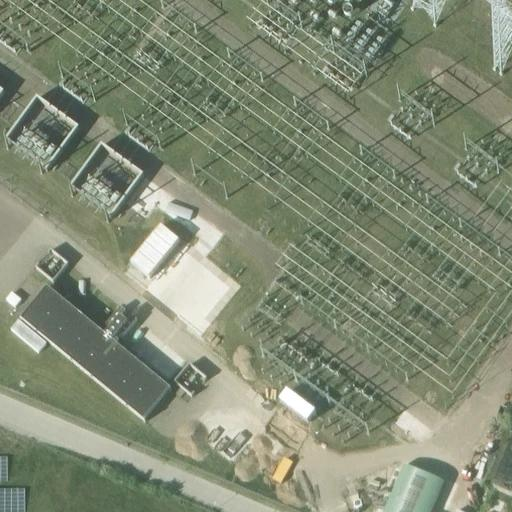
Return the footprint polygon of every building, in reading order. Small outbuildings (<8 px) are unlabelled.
[(53,169),(83,126),(40,97),(10,140),(53,169)] [(114,217),(147,176),(107,144),(74,185),(114,217)] [(52,252),(39,269),(56,281),(68,264),(52,252)] [(52,292),(28,320),(26,318),(24,319),(115,396),(132,412),(149,426),(150,424),(147,422),(154,415),(171,394),(174,396),(175,395),(165,386),(117,346),(122,340),(126,343),(141,325),(124,311),(109,329),(113,332),(108,338),(93,325),(77,312),(63,299),(50,289),(49,290),(52,292)] [(194,364),(177,380),(191,394),(207,378),(194,364)] [(511,447),(493,490),(511,497),(511,447)] [(430,511),(445,478),(404,461),(382,511),(430,511)]
